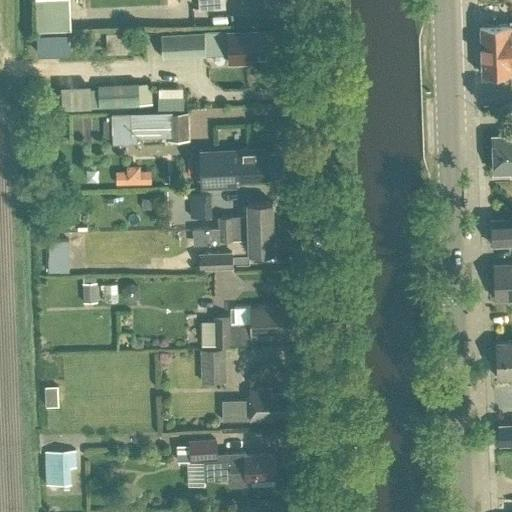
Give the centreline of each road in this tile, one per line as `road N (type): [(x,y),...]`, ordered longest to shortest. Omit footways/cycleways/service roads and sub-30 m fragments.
road 1 (unclassified): [(337,511),(318,0)]
road 2 (secondary): [(462,511),(444,0)]
